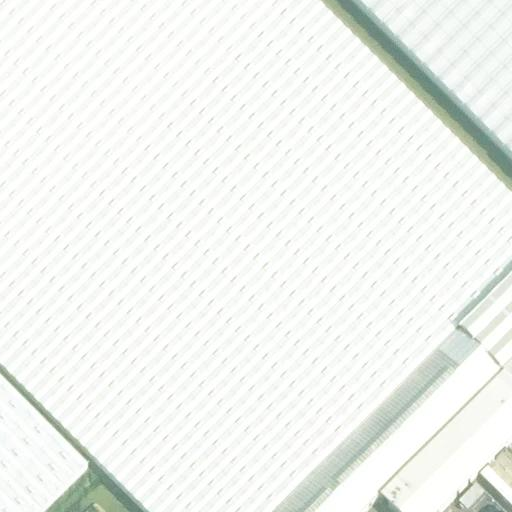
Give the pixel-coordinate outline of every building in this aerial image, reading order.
[(511,202),(310,0),(0,0),(0,370),(141,511),(278,511),(460,331),(471,320),(511,278),(511,202)] [(511,0),(344,0),(511,167),(511,278),(460,331),(504,375),(511,366),(511,0)] [(460,331),(278,511),(366,511),(379,500),(504,375),(460,331)] [(511,383),(504,375),(379,500),(391,511),(443,511),(473,483),(473,482),(507,448),(511,443),(511,383)] [(0,511),(44,511),(87,470),(0,382),(0,511)]
